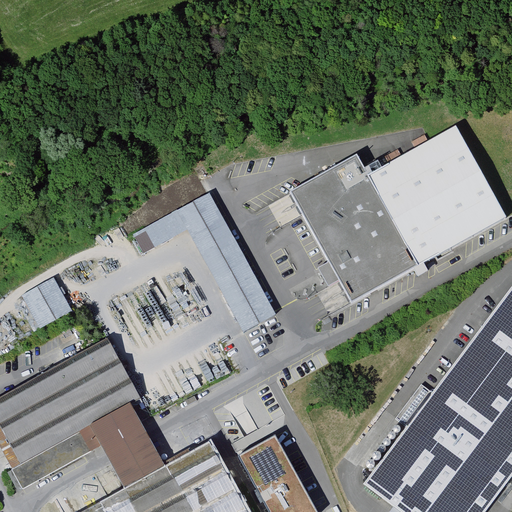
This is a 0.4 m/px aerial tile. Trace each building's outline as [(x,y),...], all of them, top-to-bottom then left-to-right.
[(352,308),(507,220),(456,130),(369,179),(357,159),(289,197),(352,308)] [(209,196),(176,213),(243,335),(275,317),(209,196)] [(53,279),(13,302),(32,335),(72,313),(53,279)] [(487,511),(511,480),(511,286),(362,486),(394,509),(391,511),(487,511)] [(152,418),(107,339),(0,399),(0,447),(24,490),(152,418)] [(194,455),(88,511),(247,511),(215,453),(282,416),(278,408),(324,383),(311,359),(180,430),(194,455)] [(422,402),(429,390),(422,385),(414,397),(422,402)] [(404,409),(396,419),(403,424),(411,414),(404,409)] [(313,511),(276,436),(239,454),(267,511),(313,511)]
